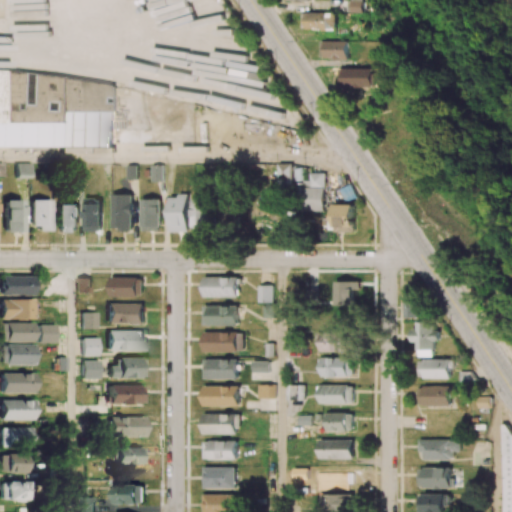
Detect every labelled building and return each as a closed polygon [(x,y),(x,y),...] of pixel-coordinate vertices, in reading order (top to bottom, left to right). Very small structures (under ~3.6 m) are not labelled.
[(353,0),(353,11),(366,11),(366,0),(353,0)] [(338,30),(338,12),(306,12),(306,29),(338,30)] [(377,67),(344,68),(344,87),(377,87),(377,67)] [(58,112),(58,147),(113,147),(113,86),(94,86),(94,112),(58,112)] [(420,95),(405,94),(405,125),(419,126),(420,95)] [(29,178),(29,164),(15,164),(15,178),(29,178)] [(163,181),(163,164),(152,164),(152,181),(163,181)] [(279,187),(292,187),(292,164),(278,164),(279,187)] [(325,211),(325,173),(310,173),(310,180),(302,180),(302,187),(297,187),(296,211),(325,211)] [(169,197),(169,233),(188,233),(189,193),(177,193),(177,197),(169,197)] [(112,228),(133,228),(133,194),(112,194),(112,228)] [(102,232),(102,198),(84,198),(84,231),(102,232)] [(193,231),(210,231),(211,198),(193,198),(193,231)] [(141,199),(141,231),(160,230),(160,199),(141,199)] [(3,233),(21,233),(22,201),(3,200),(3,233)] [(50,230),(50,200),(29,200),(30,230),(50,230)] [(334,231),(354,232),(355,205),(335,204),(334,231)] [(77,205),(57,205),(57,232),(77,232),(77,205)] [(240,205),(220,205),(220,224),(240,224),(240,205)] [(31,276),(0,276),(0,295),(31,296),(31,276)] [(238,297),(238,276),(204,277),(204,297),(238,297)] [(110,296),(142,296),(142,277),(110,277),(110,296)] [(360,282),(335,281),(335,305),(354,305),(355,289),(360,289),(360,282)] [(405,317),(420,317),(420,286),(405,286),(405,317)] [(0,319),(32,319),(31,299),(0,299),(0,319)] [(105,304),(106,324),(144,323),(143,303),(105,304)] [(204,325),(238,325),(238,306),(204,305),(204,325)] [(95,312),(80,312),(80,329),(95,330),(95,312)] [(418,356),(434,356),(434,341),(440,341),(440,330),(434,330),(434,321),(416,321),(417,329),(411,330),(412,342),(418,342),(418,356)] [(0,341),(31,342),(31,324),(0,322),(0,341)] [(36,343),(54,343),(54,325),(36,325),(36,343)] [(144,331),(106,330),(105,351),(144,351),(144,331)] [(204,332),(204,351),(244,352),(244,332),(204,332)] [(321,352),(349,351),(349,332),(320,332),(321,352)] [(80,356),(96,356),(96,338),(80,339),(80,356)] [(0,365),(32,365),(32,345),(0,345),(0,365)] [(354,376),(354,357),(322,358),(322,377),(354,376)] [(143,379),(144,359),(116,358),(116,367),(107,367),(107,378),(143,379)] [(205,379),(238,378),(238,359),(204,359),(205,379)] [(424,378),(453,379),(453,359),(424,359),(424,378)] [(98,379),(97,361),(80,361),(80,379),(98,379)] [(269,361),(250,361),(250,372),(269,372),(269,361)] [(0,392),(33,394),(33,374),(0,373),(0,392)] [(258,398),(276,398),(276,384),(258,384),(258,398)] [(321,404),(354,403),(354,384),(320,385),(321,404)] [(142,386),(107,385),(107,404),(141,405),(142,386)] [(203,406),(240,406),(240,385),(204,385),(203,406)] [(299,400),(299,385),(287,385),(286,399),(299,400)] [(422,405),(451,406),(451,386),(422,386),(422,405)] [(0,420),(33,420),(33,400),(0,400),(0,420)] [(203,434),(238,434),(238,414),(204,413),(203,434)] [(327,431),(353,431),(353,413),(327,413),(327,431)] [(312,415),(298,415),(298,425),(312,425),(312,415)] [(107,418),(108,438),(143,437),(143,417),(107,418)] [(0,446),(28,448),(29,428),(0,426),(0,446)] [(461,451),(461,440),(419,439),(418,459),(454,460),(454,451),(461,451)] [(203,441),(204,460),(237,459),(237,440),(203,441)] [(320,459),(354,458),(353,440),(319,440),(320,459)] [(142,448),(114,448),(114,465),(141,466),(142,448)] [(0,473),(23,474),(24,455),(0,454),(0,473)] [(236,467),(204,466),(204,488),(235,488),(236,467)] [(419,467),(418,487),(451,489),(452,468),(419,467)] [(27,482),(0,482),(0,501),(28,501),(27,482)] [(114,503),(143,504),(144,486),(114,485),(114,503)] [(352,493),(321,495),(322,511),(347,511),(353,511),(352,493)] [(235,511),(236,494),(204,494),(203,511),(235,511)] [(445,511),(446,494),(418,494),(418,511),(445,511)] [(92,511),(93,498),(76,498),(75,511),(92,511)]
